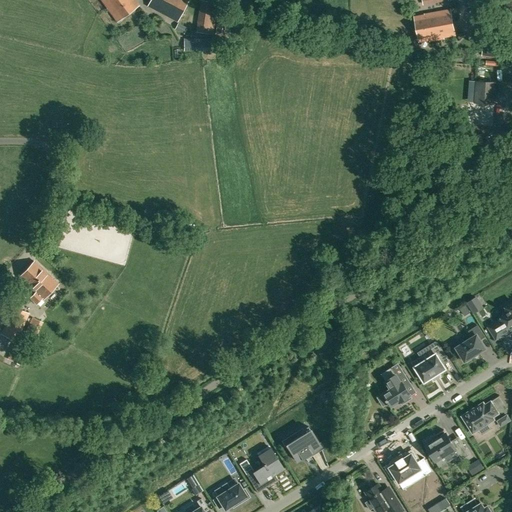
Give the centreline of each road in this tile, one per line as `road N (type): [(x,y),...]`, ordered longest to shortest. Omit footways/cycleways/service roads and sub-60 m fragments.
road 1 (residential): [(14,511),(511,192)]
road 2 (residential): [(511,365),(269,511)]
